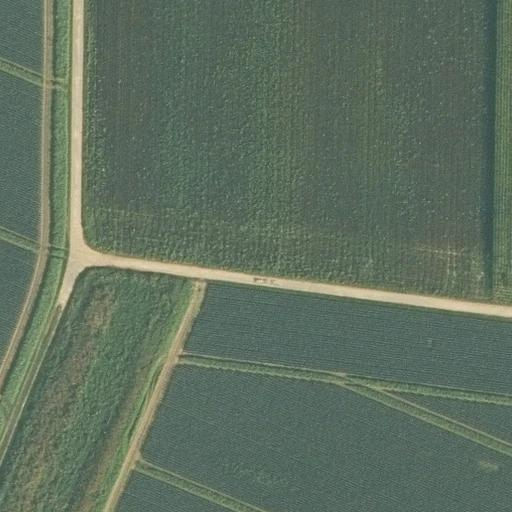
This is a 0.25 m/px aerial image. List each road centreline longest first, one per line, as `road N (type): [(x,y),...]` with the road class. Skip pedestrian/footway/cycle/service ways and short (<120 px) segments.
road 1 (track): [(511,313),(75,257),(79,0)]
road 2 (track): [(75,257),(0,444)]
